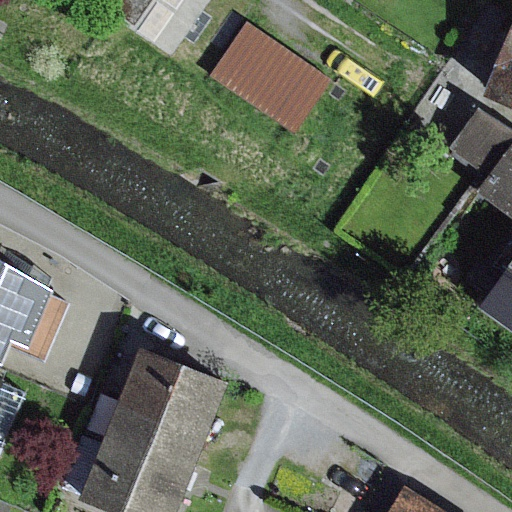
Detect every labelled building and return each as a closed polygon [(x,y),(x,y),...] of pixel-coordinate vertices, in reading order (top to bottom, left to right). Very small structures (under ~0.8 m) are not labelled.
[(154,0),(120,0),(112,13),(134,29),(154,0)] [(331,84),(244,27),(210,79),(297,136),(331,84)] [(511,29),(482,102),(511,114),(511,29)] [(511,133),(477,109),(448,149),(486,180),(474,196),(511,224),(511,133)] [(511,261),(477,310),(511,335),(511,261)] [(51,297),(0,266),(0,369),(7,352),(43,366),(69,306),(51,297)] [(178,511),(227,388),(140,352),(77,506),(92,511),(178,511)] [(0,457),(27,393),(0,382),(0,457)] [(441,511),(403,489),(388,511),(441,511)]
